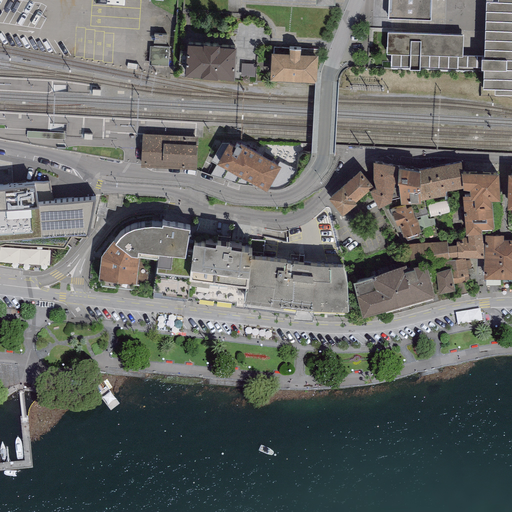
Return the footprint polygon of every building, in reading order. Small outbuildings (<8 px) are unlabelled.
[(511,0),(387,0),(386,51),(389,51),(388,63),(481,66),(480,92),(511,93),(511,0)] [(202,38),(188,37),(185,68),(234,72),(236,40),(219,39),(219,37),(203,35),(202,38)] [(300,43),(289,43),(289,49),(272,48),(270,74),(316,77),(318,51),(300,50),(300,43)] [(256,63),(241,62),(240,75),(255,76),(256,63)] [(163,131),(142,130),(142,134),(140,164),(196,167),(197,140),(162,138),(162,135),(163,131)] [(235,146),(229,142),(218,162),(221,163),(267,188),(281,166),(264,156),(242,144),(241,146),(237,143),(235,146)] [(400,197),(397,160),(373,156),(373,172),(377,190),(374,191),(381,204),(400,197)] [(463,181),(461,164),(460,157),(420,165),(421,194),(445,190),(445,186),(464,182),(463,181)] [(421,194),(420,165),(420,164),(397,160),(400,197),(421,194)] [(498,166),(461,164),(463,181),(470,182),(470,188),(462,189),(466,226),(481,226),(481,221),(494,221),(491,191),(500,191),(498,166)] [(0,242),(5,241),(65,247),(72,235),(87,235),(88,227),(95,192),(39,196),(35,176),(1,179),(0,179),(0,242)] [(369,187),(360,176),(331,199),(344,215),(358,203),(357,202),(369,191),(367,189),(369,187)] [(448,197),(427,202),(430,213),(450,209),(448,197)] [(403,231),(405,231),(408,234),(419,230),(419,227),(421,226),(417,214),(415,214),(411,202),(406,203),(405,200),(395,203),(396,208),(393,208),(397,220),(399,220),(403,231)] [(121,226),(115,234),(113,234),(101,249),(98,272),(124,275),(136,276),(139,248),(157,251),(153,288),(162,289),(161,292),(186,295),(186,293),(192,245),(186,244),(190,220),(162,215),(161,217),(151,216),(142,216),(134,218),(127,221),(121,226)] [(481,226),(467,227),(468,236),(457,236),(457,241),(457,252),(458,253),(483,253),(481,226)] [(251,249),(252,240),(224,236),(194,232),(192,245),(186,293),(244,300),(244,298),(245,292),(251,249)] [(504,232),(485,232),(484,274),(511,274),(511,236),(503,237),(504,232)] [(447,238),(406,242),(409,262),(427,256),(430,270),(436,268),(436,266),(446,264),(445,257),(450,256),(449,253),(448,242),(447,238)] [(457,252),(457,241),(453,241),(448,242),(449,253),(454,252),(457,252)] [(3,244),(2,261),(52,263),(53,246),(3,244)] [(347,272),(343,258),(315,257),(304,256),(302,256),(299,256),(264,251),(251,249),(245,292),(298,299),(305,299),(348,300),(347,272)] [(445,257),(446,264),(451,262),(454,280),(470,278),(468,267),(472,266),(470,258),(466,258),(466,255),(463,256),(463,255),(455,255),(450,256),(445,257)] [(353,275),(362,308),(386,301),(434,288),(430,270),(427,256),(409,262),(404,264),(403,259),(371,270),(353,275)] [(446,264),(436,266),(436,268),(438,287),(439,289),(447,288),(455,285),(454,280),(451,262),(446,264)] [(434,288),(386,301),(389,312),(402,309),(448,297),(447,288),(439,289),(438,287),(434,288)] [(298,299),(245,292),(244,298),(295,304),(294,313),(304,314),(313,315),(313,305),(348,306),(348,300),(305,299),(298,299)]
